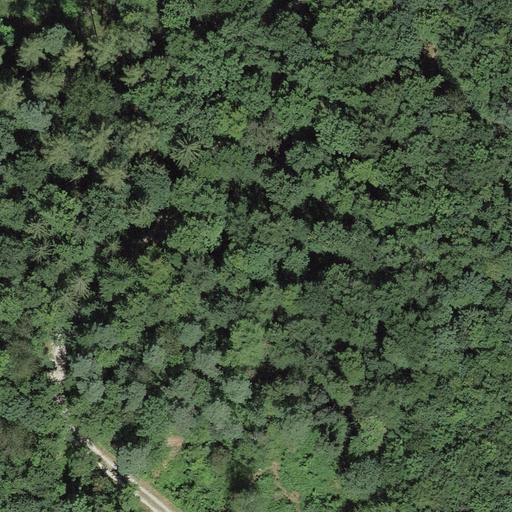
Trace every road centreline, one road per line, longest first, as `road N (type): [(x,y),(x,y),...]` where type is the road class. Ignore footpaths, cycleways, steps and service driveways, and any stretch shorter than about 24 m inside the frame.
road 1 (track): [(162,511),(91,456),(68,422),(68,344),(208,168),(303,0)]
road 2 (track): [(511,260),(493,309),(443,370),(388,412),(345,511)]
